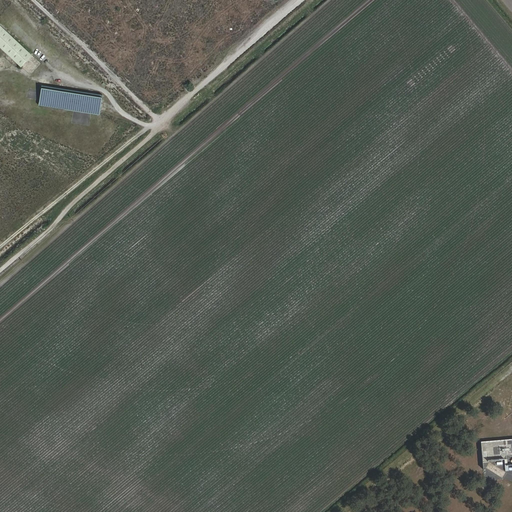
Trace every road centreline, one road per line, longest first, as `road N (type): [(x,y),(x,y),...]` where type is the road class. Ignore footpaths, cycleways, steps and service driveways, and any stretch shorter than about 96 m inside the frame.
road 1 (track): [(0,272),(301,0)]
road 2 (track): [(149,126),(0,248)]
road 3 (track): [(0,70),(105,88),(122,112),(162,125)]
road 4 (track): [(160,118),(31,0)]
